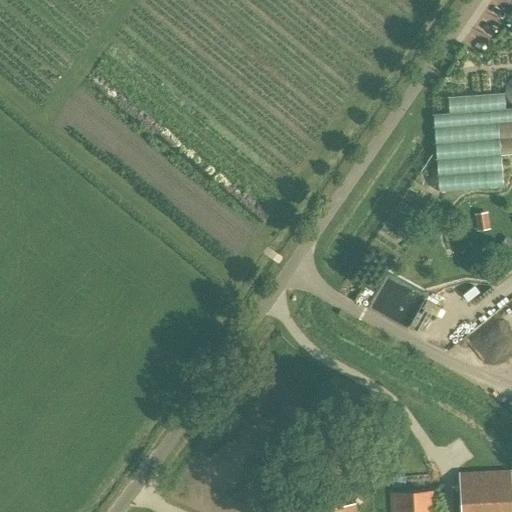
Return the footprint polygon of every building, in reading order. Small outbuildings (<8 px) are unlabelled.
[(502,171),(501,155),(511,154),(511,108),(498,110),(496,94),(448,98),(449,113),(434,114),(438,175),(502,171)] [(474,214),(477,231),(490,229),(487,213),(474,214)] [(458,473),(460,511),(511,511),(511,491),(511,470),(458,473)] [(390,492),(390,511),(437,511),(437,490),(390,492)] [(356,511),(355,503),(312,509),(312,511),(356,511)]
